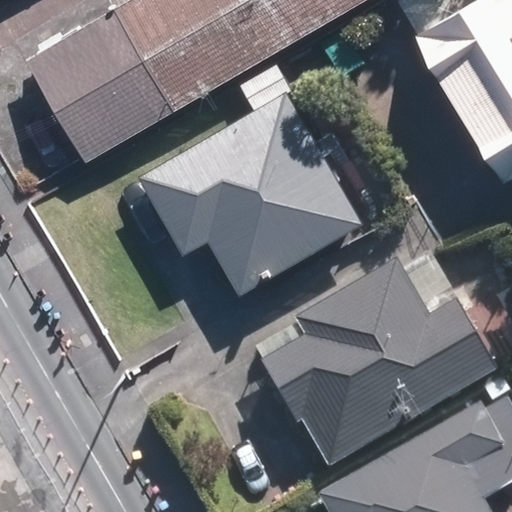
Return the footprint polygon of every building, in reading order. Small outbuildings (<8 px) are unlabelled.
[(124,0),(2,71),(56,164),(340,0),(124,0)] [(511,0),(484,0),(397,48),(461,162),(497,143),(511,170),(511,0)] [(264,107),(117,189),(158,262),(192,242),(222,295),(335,233),(264,107)] [(419,277),(217,384),(276,494),(478,387),(419,277)] [(511,464),(490,425),(333,511),(466,511),(464,507),(511,480),(511,464)]
